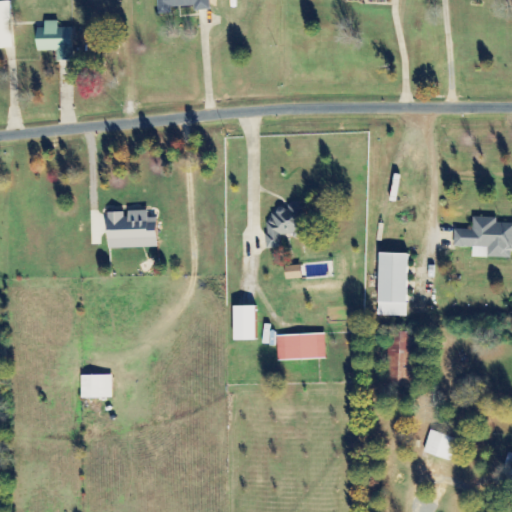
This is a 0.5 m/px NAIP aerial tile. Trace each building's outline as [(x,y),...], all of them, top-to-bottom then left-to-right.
[(157,0),(158,15),(172,14),(171,8),(195,6),(195,11),(211,10),(210,0),(157,0)] [(9,1),(0,2),(0,49),(14,48),(9,1)] [(73,28),(59,28),(58,21),(45,21),(45,28),(37,28),(37,52),(58,51),(58,61),(74,61),(73,28)] [(270,250),(283,248),(281,233),(307,230),(304,206),(265,210),(270,250)] [(108,249),(158,248),(157,218),(149,218),(148,211),(126,212),(126,213),(107,213),(108,249)] [(511,223),(497,223),(497,218),(474,218),(473,231),(455,230),(454,247),(473,248),(473,257),(510,258),(511,250),(511,249),(511,223)] [(407,317),(409,255),(379,254),(378,317),(407,317)] [(285,267),(286,280),(302,279),(301,266),(285,267)] [(256,341),(256,307),(234,307),(235,341),(256,341)] [(416,334),(393,333),(392,385),(415,386),(416,334)] [(326,359),(325,334),(277,336),(278,360),(326,359)] [(113,399),(113,376),(82,376),(82,400),(113,399)] [(511,455),(508,454),(503,476),(511,478),(511,455)]
